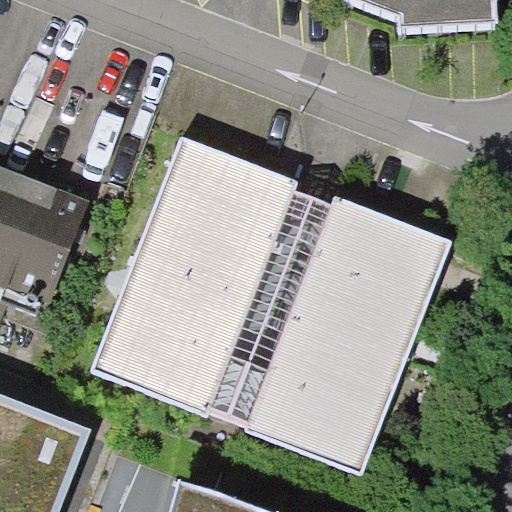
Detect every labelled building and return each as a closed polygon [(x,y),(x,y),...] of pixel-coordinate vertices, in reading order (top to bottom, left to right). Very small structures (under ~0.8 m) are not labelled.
[(359,0),(404,17),(404,28),(502,23),(500,0),(359,0)] [(367,472),(457,238),(442,232),(339,193),(337,202),(299,187),(304,178),(186,134),(94,367),(212,412),(215,406),(252,421),(250,427),(367,472)] [(91,197),(0,163),(0,295),(41,311),(47,294),(54,296),(91,197)] [(0,511),(57,511),(89,430),(0,395),(0,511)] [(265,511),(218,493),(209,511),(265,511)]
